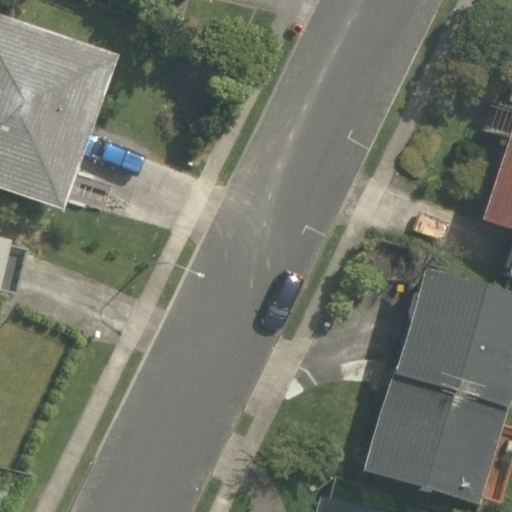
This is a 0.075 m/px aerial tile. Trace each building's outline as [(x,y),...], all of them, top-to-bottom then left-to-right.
[(0,196),(48,214),(106,60),(0,21),(0,196)] [(511,247),(502,277),(511,280),(511,106),(472,222),(511,236),(511,247)] [(0,296),(8,299),(19,254),(0,249),(0,296)] [(355,473),(468,509),(511,369),(511,302),(418,273),(355,473)] [(353,511),(315,502),(312,511),(353,511)]
